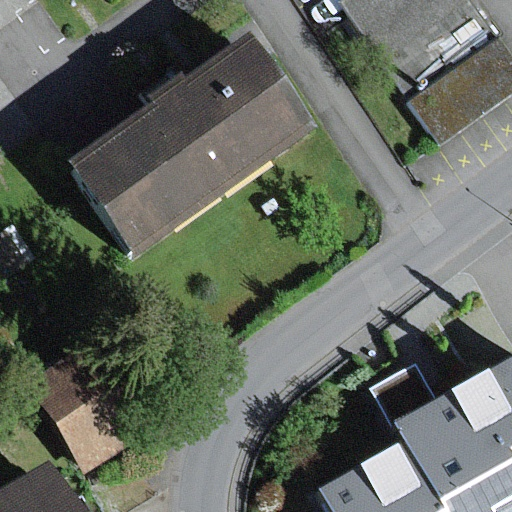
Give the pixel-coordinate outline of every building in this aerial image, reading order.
[(511,71),(459,0),(360,0),(342,14),(436,148),(511,93),(511,71)] [(145,113),(58,175),(122,264),(303,135),(239,46),(183,86),(173,72),(135,99),(145,113)] [(89,357),(28,392),(78,479),(139,444),(89,357)] [(394,457),(311,503),(315,511),(511,511),(511,364),(430,410),(409,372),(361,398),(394,457)] [(59,511),(41,476),(0,497),(0,511),(59,511)]
